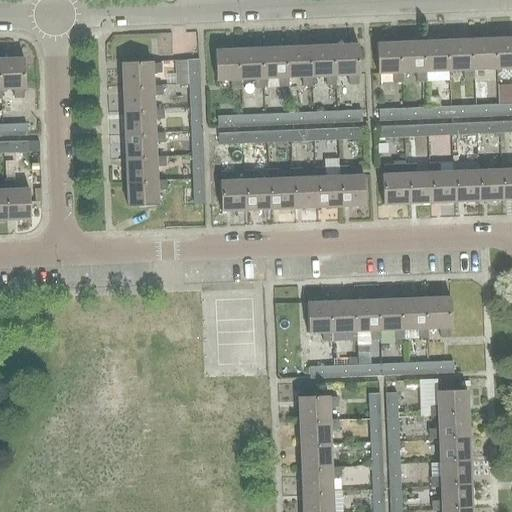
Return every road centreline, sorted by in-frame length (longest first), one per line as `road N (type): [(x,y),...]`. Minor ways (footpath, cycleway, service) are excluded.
road 1 (residential): [(65,256),(511,238)]
road 2 (residential): [(55,20),(496,0)]
road 3 (residential): [(65,256),(55,20)]
